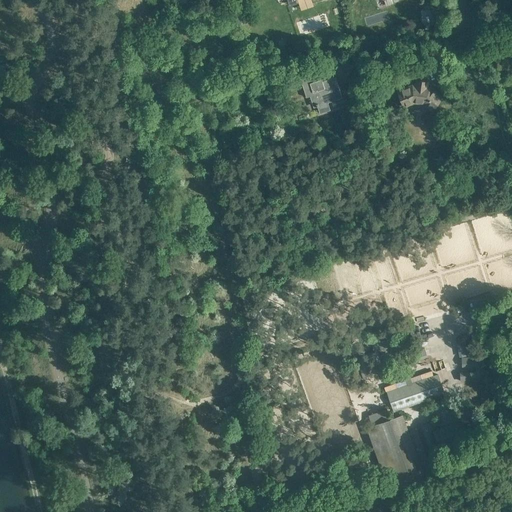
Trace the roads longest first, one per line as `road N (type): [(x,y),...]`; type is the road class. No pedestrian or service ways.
road 1 (track): [(93,511),(41,302),(50,183),(28,106),(51,46),(49,25),(31,0)]
road 2 (unknown): [(69,0),(110,212),(114,303),(145,364),(144,462),(164,511)]
